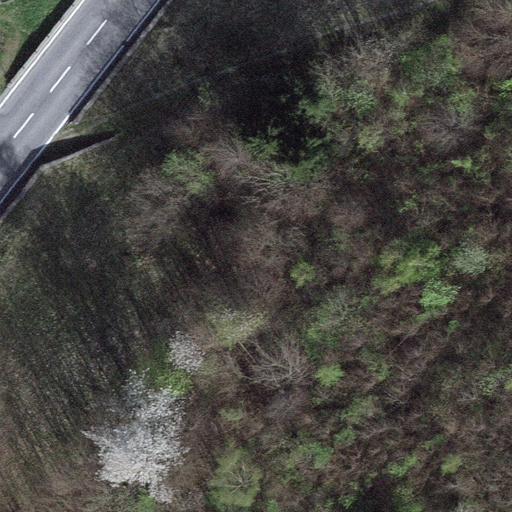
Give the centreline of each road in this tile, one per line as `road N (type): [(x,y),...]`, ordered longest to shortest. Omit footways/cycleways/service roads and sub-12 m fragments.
road 1 (track): [(3,149),(67,135),(438,0)]
road 2 (primary): [(121,0),(0,154)]
